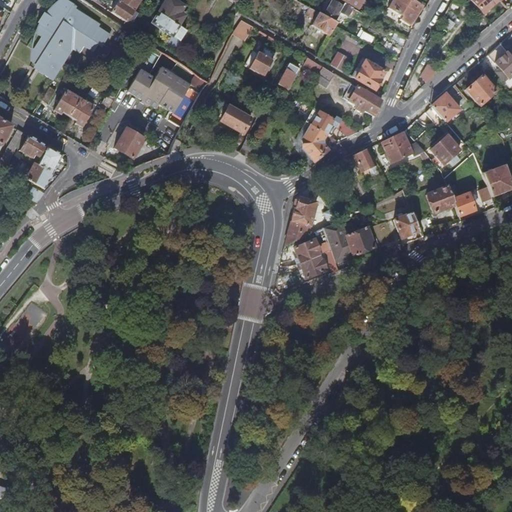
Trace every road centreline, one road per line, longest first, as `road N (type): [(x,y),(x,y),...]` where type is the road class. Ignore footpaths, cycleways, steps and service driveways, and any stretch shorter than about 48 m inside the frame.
road 1 (residential): [(250,511),(415,257),(511,210)]
road 2 (secondary): [(209,511),(253,304)]
road 3 (secondary): [(263,203),(237,174),(205,165),(83,211)]
road 4 (residential): [(381,131),(511,15)]
road 5 (residential): [(60,222),(52,197),(84,157),(0,109)]
road 6 (residential): [(442,0),(381,131)]
road 7 (residential): [(263,203),(381,131)]
road 8 (residential): [(382,261),(272,304),(253,304)]
